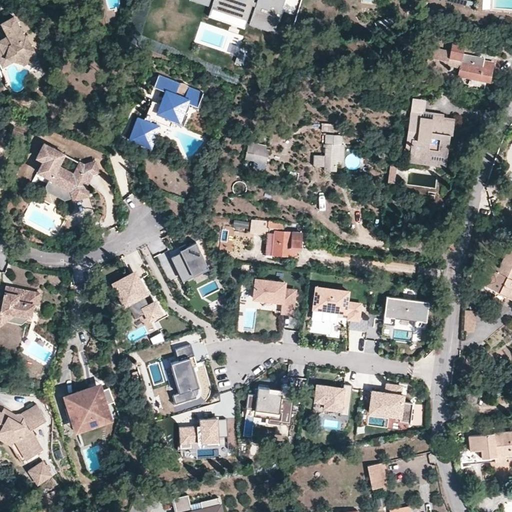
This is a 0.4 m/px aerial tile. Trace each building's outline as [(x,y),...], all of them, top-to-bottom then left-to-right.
[(275,30),(285,0),(211,0),(215,1),(212,9),(275,30)] [(482,0),(473,0),(473,10),(482,11),(482,0)] [(22,49),(32,45),(24,30),(23,31),(12,11),(0,17),(6,30),(0,32),(0,57),(3,62),(14,57),(21,57),(22,49)] [(391,19),(375,23),(376,28),(392,23),(391,19)] [(439,28),(431,30),(432,41),(440,40),(439,28)] [(449,58),(455,60),(460,61),(459,66),(458,75),(488,82),(492,64),(483,62),(484,58),(464,54),(465,45),(452,43),(449,58)] [(35,53),(32,45),(22,49),(21,57),(23,59),(35,53)] [(152,85),(154,86),(166,91),(161,103),(152,100),(143,119),(138,117),(132,128),(134,138),(141,141),(151,119),(168,126),(170,121),(181,126),(186,113),(183,112),(181,111),(185,101),(187,102),(195,105),(201,93),(187,86),(187,85),(186,83),(183,83),(181,83),(179,84),(157,74),(152,85)] [(166,91),(154,86),(149,98),(152,100),(161,103),(166,91)] [(412,98),(410,110),(424,112),(426,100),(412,98)] [(424,112),(410,110),(406,140),(411,140),(410,150),(409,157),(423,159),(423,165),(443,167),(445,151),(447,152),(449,135),(452,135),(454,119),(443,118),(444,114),(433,113),(432,120),(424,119),(424,112)] [(342,160),(342,125),(322,125),(321,132),(326,132),(326,136),(325,136),(325,144),(321,144),(321,147),(324,148),(325,157),(314,157),(313,167),(323,167),(324,171),(336,172),(336,164),(338,164),(338,160),(342,160)] [(269,146),(249,141),(245,157),(266,162),(269,146)] [(41,161),(35,173),(49,179),(48,180),(68,190),(70,197),(71,200),(87,196),(84,179),(83,179),(85,175),(86,176),(90,174),(87,165),(85,164),(79,161),(72,172),(57,165),(64,153),(42,142),(34,157),(41,161)] [(95,161),(85,164),(87,165),(90,174),(99,172),(95,161)] [(389,173),(388,183),(394,184),(396,166),(390,166),(389,173)] [(49,179),(35,173),(33,176),(45,183),(43,185),(46,191),(62,200),(70,197),(68,190),(48,180),(49,179)] [(275,190),(261,187),(257,201),(272,204),(275,190)] [(279,223),(255,220),(253,233),(266,234),(267,226),(279,227),(279,223)] [(302,232),(275,229),(273,253),(296,255),(298,248),(300,248),(302,232)] [(181,274),(207,262),(197,241),(171,254),(181,274)] [(499,264),(496,263),(493,269),(489,267),(484,265),(477,280),(511,297),(511,249),(507,247),(499,264)] [(207,262),(181,274),(182,278),(209,265),(207,262)] [(149,320),(160,315),(153,301),(146,304),(143,297),(146,295),(134,270),(112,282),(124,305),(127,304),(135,319),(146,313),(149,320)] [(256,274),(254,294),(282,297),(281,307),(293,309),(296,286),(284,284),(285,277),(256,274)] [(346,313),(357,315),(359,300),(348,299),(350,286),(314,281),(311,303),(337,306),(347,308),(346,313)] [(13,292),(4,290),(3,295),(0,296),(0,321),(4,319),(19,323),(24,320),(33,322),(34,319),(37,319),(40,304),(37,303),(39,291),(15,286),(13,292)] [(382,323),(393,324),(395,316),(414,319),(413,326),(425,328),(428,301),(386,295),(382,323)] [(476,310),(465,310),(464,331),(473,332),(476,323),(476,310)] [(149,335),(154,344),(165,338),(161,329),(149,335)] [(191,340),(173,345),(176,356),(170,358),(173,369),(170,370),(175,389),(171,390),(174,400),(194,394),(192,386),(199,384),(196,374),(190,376),(189,370),(196,368),(192,354),(195,354),(191,340)] [(103,388),(101,380),(62,393),(63,395),(76,391),(75,389),(88,385),(88,386),(92,385),(93,385),(94,385),(95,385),(96,386),(97,386),(98,387),(99,388),(99,389),(103,388)] [(348,414),(352,384),(343,383),(343,387),(333,386),(316,384),(314,401),(324,402),(324,407),(340,409),(340,413),(348,414)] [(399,420),(410,421),(412,402),(402,401),(403,394),(400,393),(401,385),(386,383),(385,391),(372,390),(369,411),(378,413),(378,408),(401,411),(399,420)] [(110,385),(103,388),(99,389),(99,388),(98,387),(97,386),(96,386),(95,385),(94,385),(93,385),(92,385),(88,386),(88,385),(75,389),(76,391),(63,395),(71,419),(79,417),(80,420),(98,414),(97,411),(109,407),(108,401),(114,399),(110,385)] [(282,389),(269,388),(269,391),(281,393),(281,397),(293,398),(295,386),(283,385),(282,389)] [(290,425),(293,398),(281,397),(281,393),(269,391),(269,388),(258,386),(258,389),(255,388),(254,394),(248,393),(246,408),(247,408),(269,411),(268,418),(268,422),(277,423),(290,425)] [(47,419),(38,402),(22,411),(15,412),(3,406),(1,410),(0,409),(0,429),(15,438),(25,457),(43,448),(32,428),(47,419)] [(75,431),(113,418),(109,407),(97,411),(98,414),(80,420),(79,417),(71,419),(75,431)] [(268,418),(269,411),(247,408),(246,415),(268,418)] [(216,413),(200,413),(201,420),(176,420),(177,446),(193,446),(192,438),(217,438),(217,432),(225,432),(225,417),(216,417),(216,413)] [(289,433),(290,425),(277,423),(276,432),(289,433)] [(493,433),(468,436),(470,451),(480,450),(482,457),(494,455),(495,462),(506,461),(506,457),(511,455),(511,430),(493,432),(493,433)] [(51,471),(43,457),(28,466),(37,480),(51,471)] [(387,484),(382,461),(366,465),(371,488),(387,484)] [(176,511),(223,511),(220,498),(202,502),(203,508),(192,511),(190,504),(188,496),(174,499),(176,511)] [(203,508),(202,502),(190,504),(192,511),(203,508)]
